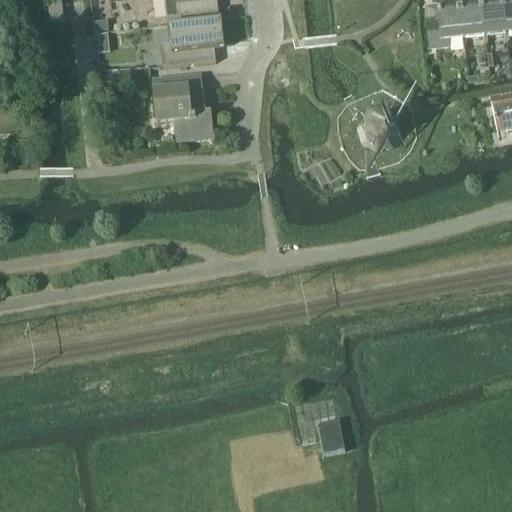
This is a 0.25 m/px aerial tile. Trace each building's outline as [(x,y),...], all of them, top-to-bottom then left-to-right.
[(163,0),(166,22),(218,16),(216,4),(227,2),(226,0),(163,0)] [(462,42),(457,0),(436,0),(436,1),(437,7),(424,9),(428,53),(448,51),(447,44),(462,42)] [(457,0),(462,42),(484,40),(479,0),(457,0)] [(479,0),(484,40),(505,37),(500,0),(479,0)] [(511,0),(500,0),(505,37),(511,36),(511,0)] [(47,4),(49,25),(63,24),(61,3),(47,4)] [(161,48),(164,72),(215,66),(214,53),(224,52),(221,23),(169,29),(171,46),(161,48)] [(107,24),(93,26),(95,36),(108,34),(107,24)] [(149,72),(99,74),(100,86),(149,83),(149,72)] [(197,118),(196,108),(204,107),(201,78),(152,83),(157,129),(174,127),(176,146),(214,142),(211,116),(197,118)] [(511,98),(490,103),(496,134),(511,131),(511,98)] [(357,132),(361,148),(365,150),(371,153),(374,155),(388,152),(396,139),(394,123),(380,116),(364,119),(360,127),(357,132)] [(316,429),(319,444),(322,461),(343,457),(343,454),(338,425),(337,426),(316,429)]
